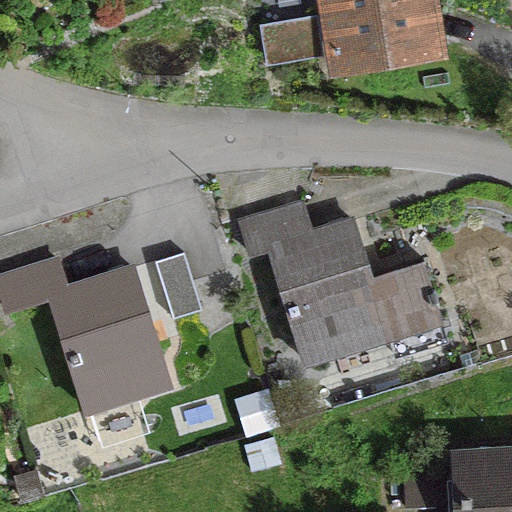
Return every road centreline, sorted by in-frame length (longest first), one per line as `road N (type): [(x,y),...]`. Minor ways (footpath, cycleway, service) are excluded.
road 1 (residential): [(94,171),(170,152),(253,146),(511,163)]
road 2 (residential): [(0,92),(53,123),(94,171)]
